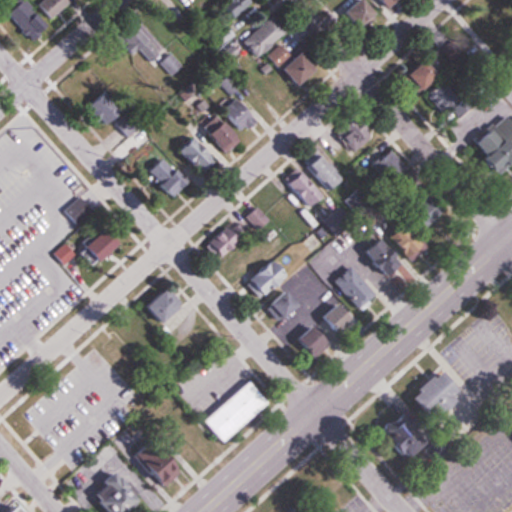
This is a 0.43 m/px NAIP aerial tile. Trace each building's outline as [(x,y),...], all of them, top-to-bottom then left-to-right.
[(14,0),(1,8),(21,41),(40,30),(22,0),(14,0)] [(242,0),(241,0),(217,0),(211,7),(223,19),(242,0)] [(346,0),(332,11),(349,32),(367,17),(352,0),(346,0)] [(370,0),(378,10),(390,0),(370,0)] [(470,21),(496,46),(511,29),(485,5),(470,21)] [(277,31),(262,16),(235,43),(250,58),(277,31)] [(154,53),(126,25),(111,39),(127,55),(133,48),(146,61),(154,53)] [(215,49),(229,35),(219,25),(205,40),(215,49)] [(285,84),(303,69),(288,51),(282,56),(273,45),(261,56),(285,84)] [(121,70),(105,47),(83,62),(100,85),(121,70)] [(413,93),(431,75),(414,58),(396,76),(413,93)] [(82,101),(89,123),(107,117),(100,95),(82,101)] [(233,132),(248,119),(229,97),(213,110),(233,132)] [(367,132),(349,114),(328,134),(347,152),(367,132)] [(231,139),(208,116),(193,131),(216,154),(231,139)] [(117,134),(128,129),(124,120),(113,125),(117,134)] [(463,144),(473,154),(468,159),(480,171),(484,167),(491,174),(509,156),(480,127),(463,144)] [(167,150),(191,173),(205,159),(181,136),(167,150)] [(336,177),(311,151),(296,165),(322,191),(336,177)] [(160,195),(175,180),(153,158),(138,172),(160,195)] [(314,192),(290,167),(276,181),(301,205),(314,192)] [(412,231),(427,216),(411,201),(396,216),(412,231)] [(409,249),(397,221),(380,228),(391,256),(409,249)] [(241,239),(235,223),(199,237),(205,253),(241,239)] [(71,248),(87,264),(106,244),(90,229),(71,248)] [(351,251),(370,277),(388,264),(369,238),(351,251)] [(220,258),(230,274),(258,257),(248,241),(220,258)] [(237,282),(252,299),(279,275),(263,258),(237,282)] [(326,281),(352,308),(367,293),(341,266),(326,281)] [(133,307),(149,324),(172,301),(155,285),(133,307)] [(287,307),(275,290),(258,303),(270,319),(287,307)] [(309,319),(324,335),(338,320),(323,305),(309,319)] [(165,336),(181,353),(201,334),(185,317),(165,336)] [(285,341),(304,360),(318,346),(299,327),(285,341)] [(399,399),(422,422),(450,394),(427,372),(399,399)] [(194,419),(211,440),(260,402),(243,380),(194,419)] [(392,461),(413,446),(389,413),(368,429),(392,461)] [(173,428),(166,420),(153,433),(182,464),(202,446),(180,421),(173,428)] [(171,473),(147,450),(129,469),(153,492),(171,473)] [(89,511),(122,511),(122,480),(89,480),(89,511)]
